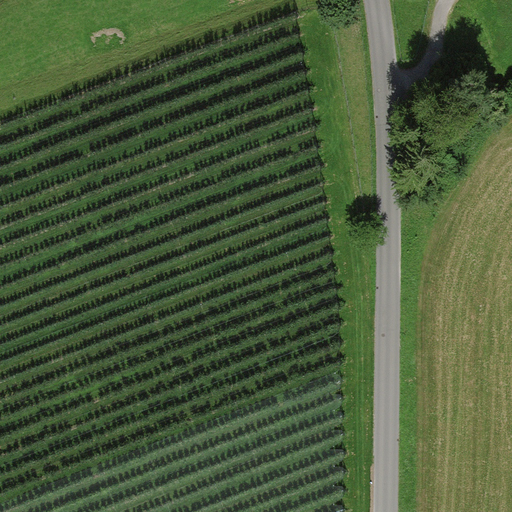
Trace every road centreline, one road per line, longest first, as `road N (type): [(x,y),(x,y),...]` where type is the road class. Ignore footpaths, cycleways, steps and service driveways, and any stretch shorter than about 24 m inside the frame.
road 1 (unclassified): [(388,511),(391,190)]
road 2 (unclassified): [(374,0),(391,190)]
road 3 (track): [(453,0),(422,71),(388,120)]
